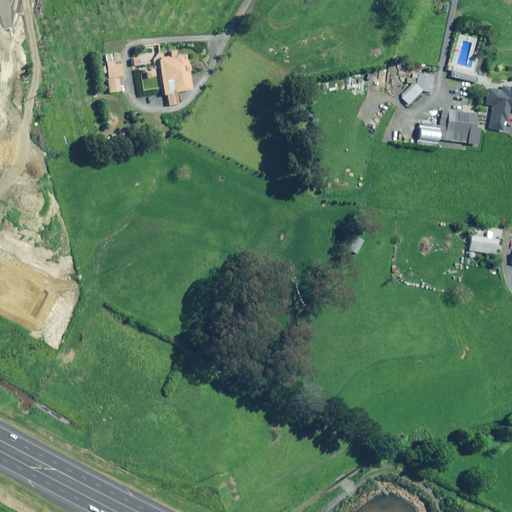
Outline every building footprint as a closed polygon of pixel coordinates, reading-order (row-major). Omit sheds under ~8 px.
[(171,57),(170,51),(163,52),(164,59),(154,60),(159,95),(163,95),(165,106),(178,104),(176,92),(188,90),(183,56),(171,57)] [(101,73),(105,73),(106,80),(104,80),(106,93),(118,91),(116,77),(121,76),(118,60),(111,61),(103,62),(104,66),(100,67),(101,73)] [(473,83),(476,70),(448,63),(446,70),(450,71),(448,80),(453,81),(453,78),(473,83)] [(147,70),(140,72),(141,79),(148,77),(147,70)] [(432,76),(415,74),(414,84),(399,98),(405,105),(420,91),(430,93),(432,76)] [(511,87),(500,86),(499,91),(486,89),(484,105),(490,105),(486,129),(501,131),(502,121),(506,122),(507,110),(511,110),(511,87)] [(387,107),(382,104),(374,115),(379,118),(387,107)] [(475,144),(479,113),(447,109),(446,117),(438,116),(438,112),(433,112),(432,124),(437,124),(437,130),(416,127),(414,145),(435,147),(436,140),(475,144)] [(404,127),(390,126),(389,136),(391,137),(390,146),(410,149),(411,140),(402,138),(404,127)] [(498,249),(499,240),(491,239),(492,233),(486,232),(485,238),(468,236),(467,251),(493,254),(494,249),(498,249)] [(362,241),(350,235),(342,249),(354,255),(362,241)]
